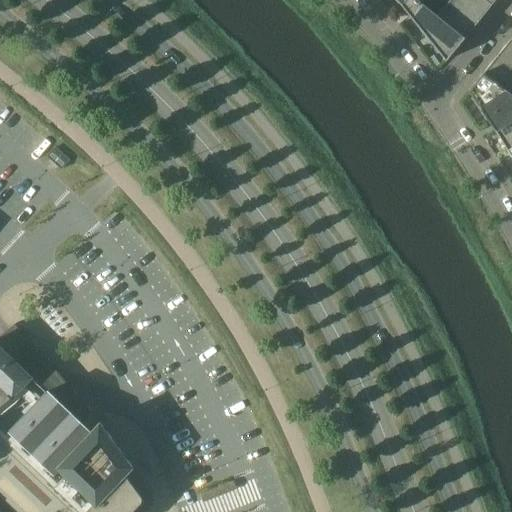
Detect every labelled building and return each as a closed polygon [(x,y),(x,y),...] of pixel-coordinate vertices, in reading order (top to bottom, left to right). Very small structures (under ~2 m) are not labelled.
[(464,38),(436,17),(437,16),(417,0),(408,0),(401,5),(446,61),(464,38)] [(444,0),(448,3),(437,16),(436,17),(464,38),(478,22),(451,0),(444,0)] [(451,0),(478,22),(492,5),(485,0),(451,0)] [(511,40),(511,39),(497,56),(511,68),(511,40)] [(484,73),(511,94),(511,93),(511,68),(497,56),(484,73)] [(511,94),(484,73),(468,91),(496,132),(511,121),(511,95),(511,94)] [(507,150),(511,146),(511,121),(496,132),(507,150)] [(50,159),(58,166),(61,169),(69,160),(55,148),(47,156),(50,159)] [(0,511),(146,511),(149,509),(151,506),(152,503),(153,500),(153,498),(152,495),(151,491),(149,489),(100,422),(83,402),(52,366),(41,353),(14,324),(0,335),(0,511)]
